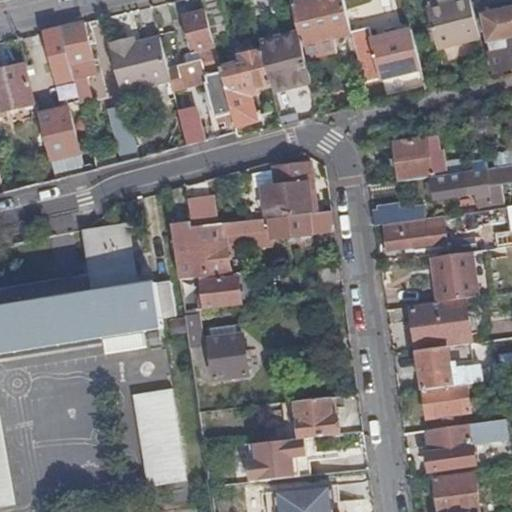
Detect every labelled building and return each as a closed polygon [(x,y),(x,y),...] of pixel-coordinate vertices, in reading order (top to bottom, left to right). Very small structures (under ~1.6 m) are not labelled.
[(224,0),(206,0),(210,16),(217,40),(232,37),(229,27),(231,27),(224,0)] [(296,8),(303,37),(306,49),(308,49),(338,42),(356,38),(346,0),(326,0),(327,1),(296,8)] [(486,17),(511,11),(511,0),(484,7),(486,17)] [(483,43),(474,3),(431,13),(442,54),(483,43)] [(487,57),(489,64),(497,62),(500,75),(511,72),(511,11),(486,17),(495,55),(487,57)] [(217,40),(210,16),(188,21),(198,57),(196,57),(199,68),(182,72),(187,92),(208,87),(216,117),(218,117),(222,130),(210,133),(209,132),(205,132),(200,113),(183,117),(191,148),(231,137),(241,135),(240,131),(225,70),(217,40)] [(64,32),(83,104),(84,107),(95,105),(89,80),(99,77),(96,65),(96,64),(87,27),(64,32)] [(64,32),(48,35),(61,86),(63,87),(69,107),(83,104),(64,32)] [(303,37),(264,47),(266,54),(276,95),(315,85),(306,49),(303,37)] [(136,41),(113,47),(126,96),(174,85),(172,75),(164,41),(144,45),(138,47),(136,41)] [(338,42),(308,49),(312,63),(341,57),(338,42)] [(425,73),(420,53),(363,67),(369,92),(388,88),(387,82),(425,73)] [(246,65),(225,70),(240,131),(261,126),(253,95),(270,91),(271,96),(276,95),(266,54),(245,59),(246,65)] [(28,68),(0,75),(0,115),(38,107),(28,68)] [(172,75),(174,85),(177,95),(187,92),(182,72),(172,75)] [(429,92),(425,73),(387,82),(388,88),(369,92),(372,105),(429,92)] [(107,109),(122,161),(140,157),(124,104),(107,109)] [(72,113),(43,120),(54,163),(82,156),(82,154),(72,113)] [(398,147),(404,185),(435,181),(437,180),(434,157),(432,146),(431,142),(398,147)] [(443,145),(432,146),(434,157),(444,156),(443,145)] [(54,163),(58,177),(86,171),(82,156),(54,163)] [(449,179),(470,176),(468,163),(447,166),(449,179)] [(272,221),(320,216),(316,166),(281,169),(282,188),(269,189),(272,221)] [(505,188),(511,186),(511,169),(470,176),(449,179),(437,180),(435,181),(438,201),(480,196),(481,209),(507,205),(505,188)] [(281,173),(258,175),(260,189),(269,189),(282,188),(281,173)] [(431,200),(438,201),(435,181),(429,186),(431,200)] [(216,199),(191,203),(195,230),(221,227),(216,199)] [(511,234),(500,236),(502,252),(511,250),(511,209),(510,210),(511,219),(511,234)] [(376,214),(378,229),(389,228),(405,226),(404,216),(403,211),(376,214)] [(404,216),(405,226),(428,222),(427,212),(404,216)] [(338,234),(336,214),(320,216),(272,221),(221,227),(195,230),(175,231),(182,283),(234,277),(230,247),(262,245),(262,243),(291,239),(338,234)] [(405,226),(389,228),(390,236),(388,236),(391,254),(450,245),(446,220),(428,222),(405,226)] [(0,356),(104,340),(145,334),(165,331),(164,319),(179,317),(174,285),(159,287),(159,285),(142,288),(132,224),(88,231),(95,278),(97,295),(55,301),(53,285),(0,293),(0,356)] [(474,256),(438,261),(445,305),(466,302),(471,302),(479,301),(480,301),(474,256)] [(343,284),(342,269),(318,272),(320,287),(343,284)] [(95,278),(53,285),(55,301),(97,295),(95,278)] [(202,284),(206,312),(244,308),(240,280),(202,284)] [(415,310),(420,345),(472,338),(466,302),(445,305),(415,310)] [(198,313),(187,314),(193,352),(204,351),(198,313)] [(212,332),(214,342),(240,339),(239,329),(212,332)] [(145,334),(104,340),(107,354),(148,347),(145,334)] [(240,339),(214,342),(212,342),(218,383),(250,379),(244,338),(240,339)] [(420,345),(421,354),(452,350),(473,347),(472,338),(420,345)] [(473,347),(452,350),(455,372),(478,368),(475,347),(473,347)] [(421,354),(427,394),(469,388),(470,388),(486,386),(483,368),(478,368),(455,372),(452,350),(421,354)] [(497,384),(511,381),(511,356),(494,359),(497,384)] [(469,388),(427,394),(431,422),(474,416),(471,396),(470,388),(469,388)] [(175,390),(136,397),(151,488),(190,482),(175,390)] [(334,400),(302,404),(305,441),(320,440),(343,437),(342,420),(335,420),(334,400)] [(0,509),(18,507),(1,401),(0,401),(0,509)] [(492,425),(511,421),(511,409),(491,412),(492,425)] [(467,428),(431,434),(435,458),(432,458),(433,474),(472,468),(467,428)] [(345,453),(343,437),(320,440),(321,455),(345,453)] [(482,511),(477,476),(438,482),(441,511),(482,511)] [(338,511),(336,488),(280,494),(281,511),(338,511)]
